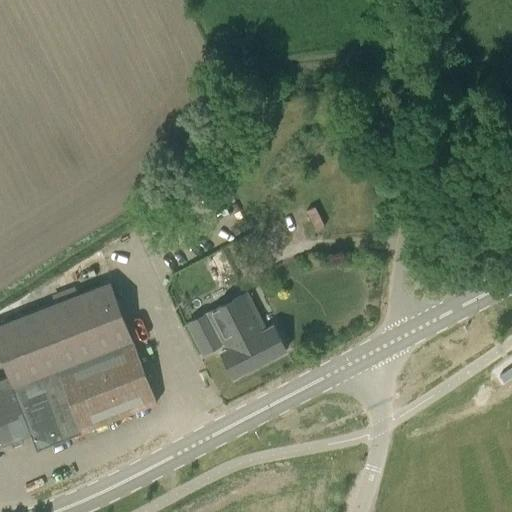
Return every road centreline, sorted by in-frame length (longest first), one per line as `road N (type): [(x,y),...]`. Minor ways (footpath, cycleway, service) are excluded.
road 1 (secondary): [(59,511),(389,343)]
road 2 (unclassified): [(389,343),(406,243),(409,136),(392,0)]
road 3 (unclassified): [(358,511),(381,428),(389,343)]
road 4 (secondary): [(389,343),(511,280)]
